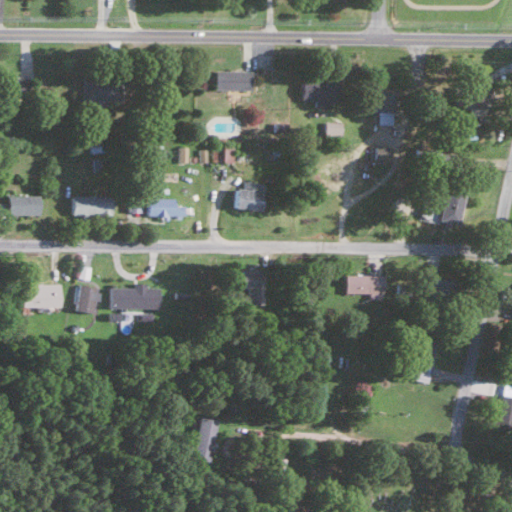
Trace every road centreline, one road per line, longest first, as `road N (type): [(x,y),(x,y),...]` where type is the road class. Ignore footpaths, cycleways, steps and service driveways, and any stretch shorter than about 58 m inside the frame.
road 1 (residential): [(0,34),(511,39)]
road 2 (residential): [(0,244),(493,249)]
road 3 (residential): [(511,478),(463,461),(451,439),(511,154)]
